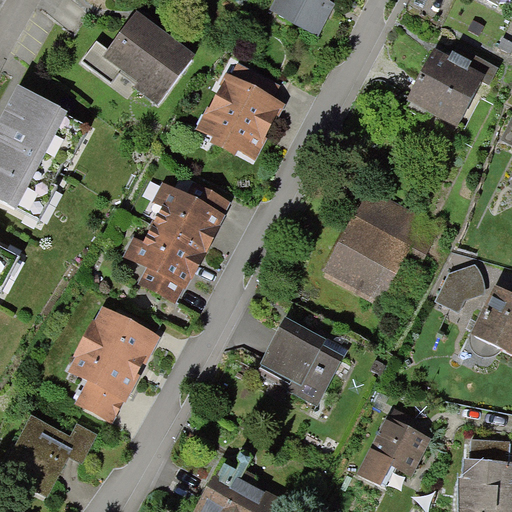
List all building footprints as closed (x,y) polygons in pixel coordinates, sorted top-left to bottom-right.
[(339,0),(283,0),(275,17),(320,39),(339,0)] [(193,60),(137,21),(107,63),(163,103),(193,60)] [(486,82),(434,57),(410,106),(462,131),(486,82)] [(238,63),(233,75),(226,72),(198,128),(213,136),(210,142),(254,164),(286,103),(274,97),(280,84),(238,63)] [(0,124),(0,209),(34,226),(81,129),(14,96),(0,124)] [(194,181),(186,195),(164,184),(155,201),(163,206),(145,242),(134,237),(124,257),(147,268),(138,284),(176,302),(184,288),(186,289),(199,266),(227,215),(225,214),(232,202),(194,181)] [(425,220),(368,190),(315,292),(373,321),(425,220)] [(0,242),(0,287),(18,251),(0,242)] [(466,300),(485,294),(483,279),(476,267),(449,275),(435,303),(458,314),(466,300)] [(511,299),(492,291),(471,338),(511,356),(511,299)] [(162,345),(104,315),(73,374),(90,383),(78,407),(119,428),(162,345)] [(349,357),(287,325),(262,374),(325,406),(349,357)] [(101,437),(83,428),(76,442),(35,421),(6,476),(52,500),(74,458),(87,464),(101,437)] [(433,446),(388,424),(361,481),(406,503),(433,446)] [(511,511),(511,447),(466,447),(465,511),(511,511)] [(278,511),(282,504),(217,475),(200,511),(278,511)]
